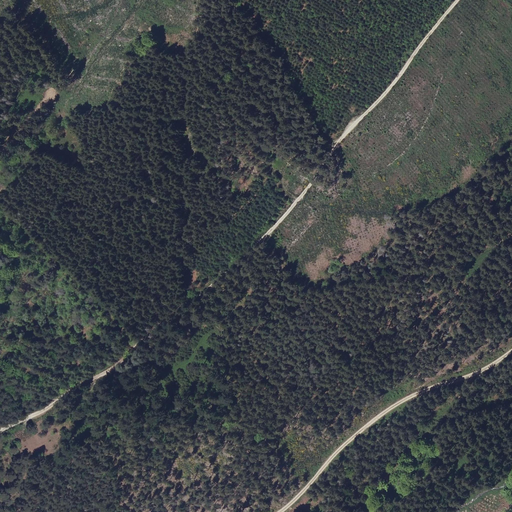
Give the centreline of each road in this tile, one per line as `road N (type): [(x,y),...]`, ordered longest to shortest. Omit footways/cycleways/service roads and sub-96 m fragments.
road 1 (track): [(457,0),(210,277),(89,382),(0,432)]
road 2 (track): [(511,242),(417,279),(306,285),(273,252),(268,235),(295,202),(289,190)]
road 3 (track): [(295,202),(363,212),(450,203),(337,284)]
road 4 (track): [(282,511),(379,415),(511,351)]
